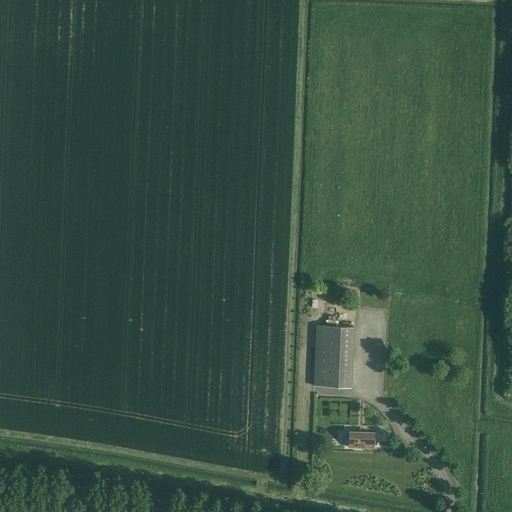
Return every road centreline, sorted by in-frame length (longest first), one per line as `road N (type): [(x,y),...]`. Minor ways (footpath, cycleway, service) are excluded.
road 1 (track): [(506,0),(491,391),(499,410),(511,412)]
road 2 (tertiary): [(223,511),(0,481)]
